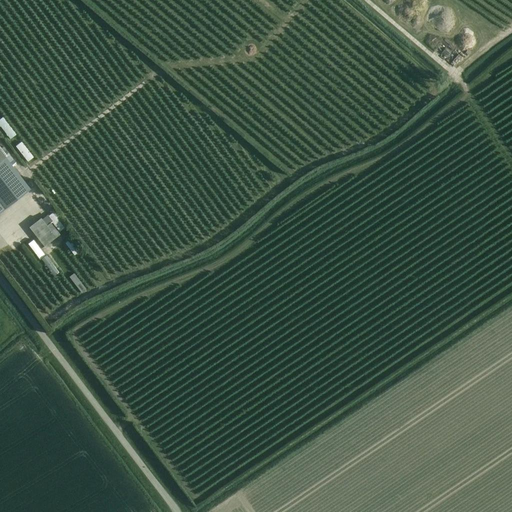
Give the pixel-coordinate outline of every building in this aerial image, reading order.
[(0,148),(0,212),(31,190),(7,158),(7,157),(10,155),(5,148),(1,150),(0,148)] [(25,215),(28,220),(37,215),(34,210),(25,215)] [(60,235),(50,223),(47,226),(41,218),(29,227),(44,247),(60,235)] [(63,237),(73,250),(78,246),(68,234),(63,237)] [(44,250),(40,254),(53,269),(57,265),(44,250)]
